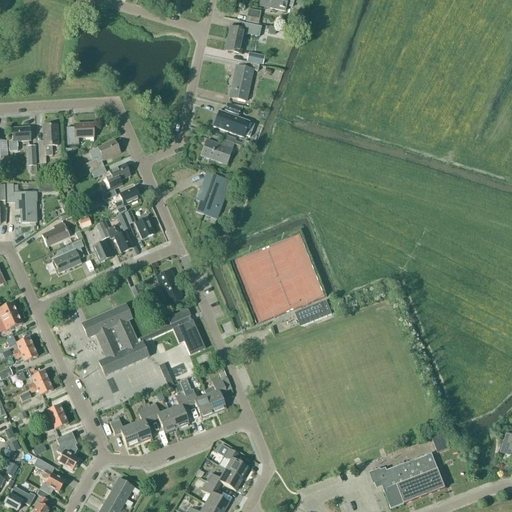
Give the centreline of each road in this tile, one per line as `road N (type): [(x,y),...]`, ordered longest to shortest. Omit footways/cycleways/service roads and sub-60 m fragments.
road 1 (unclassified): [(249,419),(179,247)]
road 2 (unclassified): [(143,168),(117,106),(0,109)]
road 3 (residential): [(101,457),(34,312)]
road 4 (residential): [(34,312),(179,247)]
road 5 (residential): [(201,33),(180,143),(143,168)]
road 6 (residential): [(101,457),(142,462),(249,419)]
